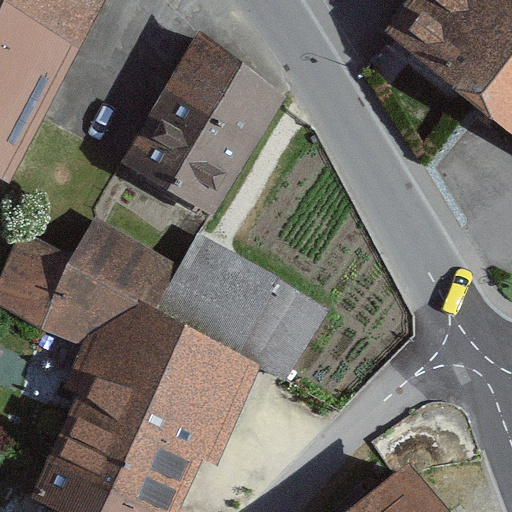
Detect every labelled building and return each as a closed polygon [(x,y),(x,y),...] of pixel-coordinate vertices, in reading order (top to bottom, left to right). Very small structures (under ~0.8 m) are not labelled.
[(0,0),(0,8),(73,43),(96,0),(0,0)] [(511,0),(412,0),(386,34),(392,39),(474,100),(494,116),(511,128),(511,0)] [(0,8),(0,176),(73,43),(0,8)] [(200,32),(124,163),(214,217),(284,97),(200,32)] [(50,458),(162,511),(191,511),(184,508),(205,464),(220,471),(260,369),(262,366),(161,308),(181,271),(100,233),(56,325),(89,341),(66,389),(80,396),(50,458)] [(200,234),(181,271),(161,308),(262,366),(260,369),(288,384),(328,311),(235,255),(217,244),(200,234)] [(162,511),(50,458),(31,496),(66,511),(65,511),(162,511)] [(397,477),(349,511),(443,511),(410,467),(397,477)]
